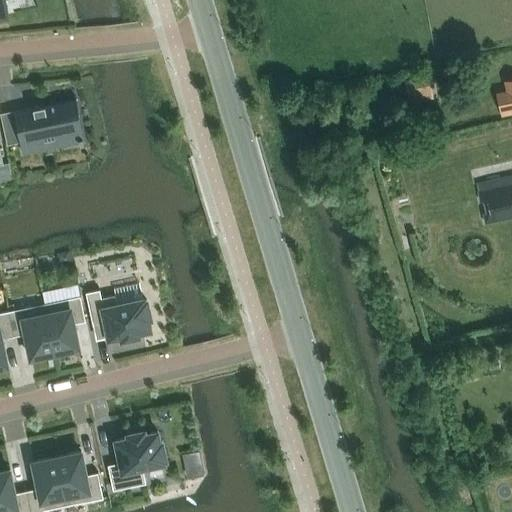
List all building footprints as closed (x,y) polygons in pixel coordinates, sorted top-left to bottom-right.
[(432,73),(405,79),(409,94),(435,88),(432,73)] [(74,98),(16,111),(23,145),(81,133),(74,98)] [(511,216),(511,175),(476,183),(485,223),(511,216)] [(109,337),(121,335),(122,338),(138,334),(138,331),(150,329),(148,317),(150,317),(146,299),(144,299),(144,298),(116,303),(114,293),(101,296),(99,289),(86,292),(92,322),(105,319),(109,337)] [(80,295),(44,303),(55,352),(61,350),(62,353),(79,349),(74,323),(86,320),(80,295)] [(9,310),(14,335),(25,333),(30,357),(55,352),(44,303),(9,310)] [(2,338),(14,335),(9,310),(0,311),(0,366),(7,365),(2,338)] [(142,466),(164,461),(164,459),(166,459),(162,441),(159,442),(157,430),(145,433),(144,429),(127,433),(128,437),(116,439),(120,461),(108,464),(113,489),(145,482),(142,466)] [(81,450),(57,455),(67,504),(103,497),(98,472),(86,474),(81,450)] [(67,504),(57,455),(33,460),(38,487),(26,490),(30,511),(44,511),(44,509),(67,504)] [(0,470),(0,511),(30,511),(26,490),(15,492),(10,468),(0,470)]
